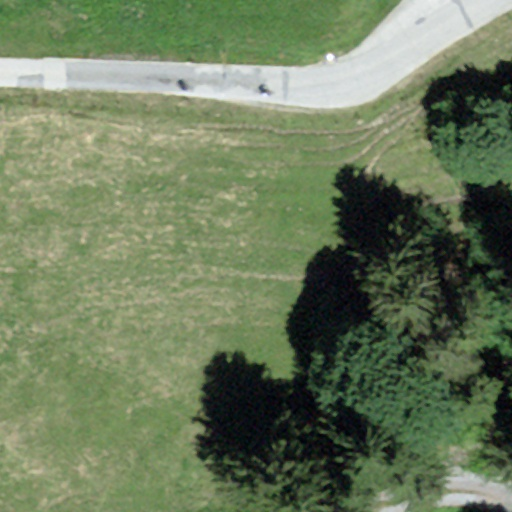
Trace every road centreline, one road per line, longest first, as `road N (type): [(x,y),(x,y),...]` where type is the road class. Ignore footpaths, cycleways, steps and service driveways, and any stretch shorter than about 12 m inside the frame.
road 1 (unclassified): [(486,0),(352,85),(0,72)]
road 2 (track): [(363,511),(452,492),(511,504)]
